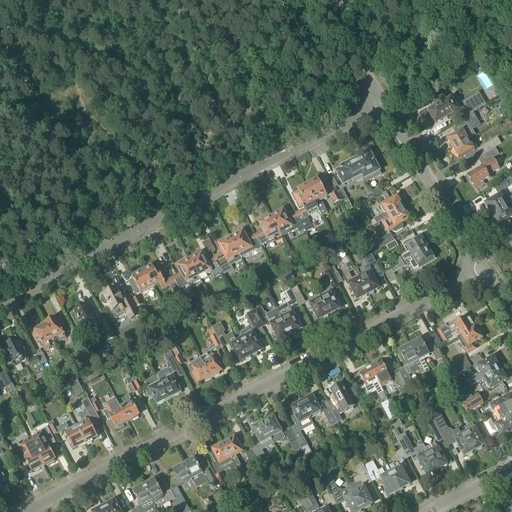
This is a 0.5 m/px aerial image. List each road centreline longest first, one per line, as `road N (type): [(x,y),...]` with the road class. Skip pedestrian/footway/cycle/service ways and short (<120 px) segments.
road 1 (residential): [(25,511),(481,270)]
road 2 (residential): [(0,303),(381,101)]
road 3 (residential): [(481,270),(381,101)]
